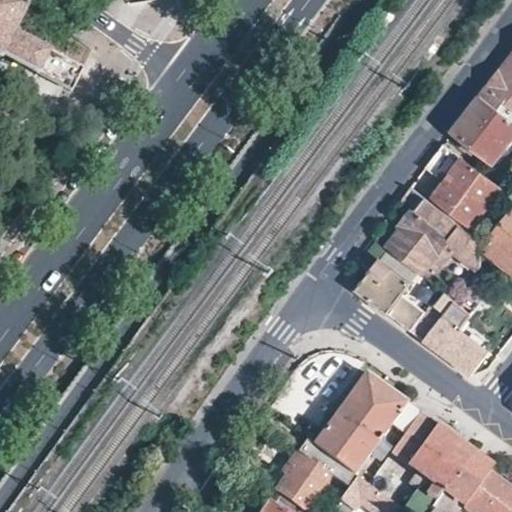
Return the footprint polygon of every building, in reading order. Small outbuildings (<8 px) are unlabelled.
[(0,0),(0,55),(69,93),(81,70),(12,32),(27,3),(22,0),(0,0)] [(511,64),(511,54),(502,67),(507,71),(511,64)] [(495,77),(481,94),(511,117),(511,64),(507,71),(502,67),(495,77)] [(462,120),(455,129),(467,139),(463,143),(476,153),(479,148),(496,162),(511,139),(511,117),(481,94),(462,120)] [(463,160),(442,145),(429,162),(425,167),(446,183),(463,160)] [(500,189),(463,160),(446,183),(436,196),(473,225),(500,189)] [(403,225),(387,246),(422,272),(431,260),(440,267),(455,247),(480,265),(478,238),(411,186),(401,199),(411,207),(398,223),(403,225)] [(511,209),(484,247),(511,269),(511,209)] [(412,283),(378,259),(357,289),(425,339),(456,298),(447,292),(441,301),(435,302),(429,310),(404,293),(412,283)] [(499,280),(480,265),(467,284),(486,298),(499,280)] [(456,298),(425,339),(472,374),(492,349),(492,348),(449,317),(455,308),(460,302),(456,298)] [(449,317),(492,348),(498,341),(455,308),(449,317)] [(367,371),(342,405),(382,434),(393,421),(409,430),(422,412),(392,390),(367,371)] [(342,405),(314,444),(354,474),(382,434),(342,405)] [(457,438),(422,412),(409,430),(394,449),(437,481),(433,488),(431,486),(418,488),(404,510),(405,511),(461,511),(464,508),(489,472),(494,465),(457,438)] [(279,491),(273,500),(293,511),(307,511),(333,475),(341,480),(344,482),(348,484),(354,474),(314,444),(308,440),(289,466),(292,467),(278,488),(279,491)] [(511,511),(511,489),(489,472),(464,508),(470,511),(511,511)] [(344,497),(334,511),(352,511),(361,500),(378,511),(402,511),(404,510),(357,476),(350,486),(347,492),(344,497)] [(344,497),(347,492),(350,486),(348,484),(344,482),(341,480),(334,490),(344,497)] [(293,511),(273,500),(263,511),(293,511)]
